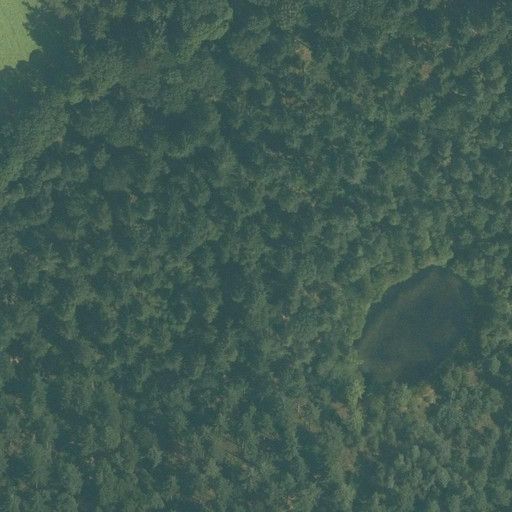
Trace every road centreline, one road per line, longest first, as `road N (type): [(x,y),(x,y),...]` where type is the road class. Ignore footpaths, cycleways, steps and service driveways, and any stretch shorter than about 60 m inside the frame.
road 1 (track): [(0,249),(273,0)]
road 2 (track): [(511,429),(362,511)]
road 3 (track): [(355,0),(490,32),(511,13)]
